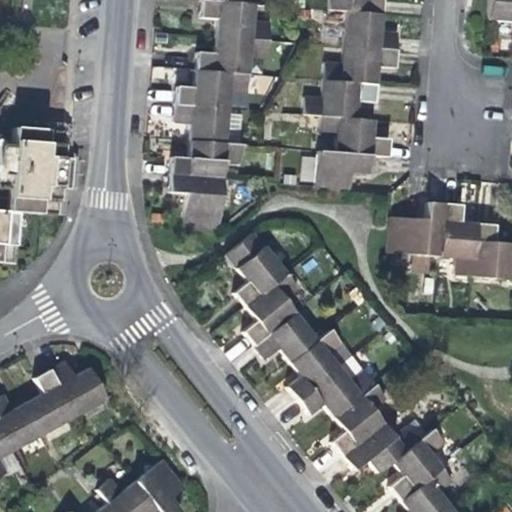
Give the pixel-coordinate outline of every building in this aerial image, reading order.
[(266,41),(268,23),(250,22),(252,4),(199,0),(198,18),(215,19),(214,28),(213,37),(266,41)] [(379,14),(380,0),(327,0),(327,10),(342,12),(379,14)] [(511,0),(485,0),(484,18),(511,19),(511,0)] [(378,26),(379,14),(342,12),(340,47),(395,51),(396,33),(378,32),(378,26)] [(246,75),(247,59),(265,60),(266,41),(213,37),(213,49),(212,55),(195,54),(194,71),(246,75)] [(393,69),(395,51),(340,47),(338,62),(338,65),(322,63),(321,81),(374,85),(375,74),(375,68),(393,69)] [(225,108),(226,92),(245,93),(246,75),(194,71),(193,81),(192,90),(174,88),(173,104),(225,108)] [(356,109),(356,102),(372,103),(374,85),(321,81),(319,98),(302,97),(301,115),(318,116),(355,119),(356,109)] [(222,144),(225,108),(173,104),(171,124),(189,125),(188,132),(188,141),(222,144)] [(387,156),(388,139),(370,138),(371,129),(371,120),(355,119),(318,116),(316,134),(333,135),(331,152),(369,155),(387,156)] [(57,187),(59,159),(61,131),(10,127),(9,147),(7,165),(1,165),(0,171),(0,173),(7,174),(6,177),(5,200),(0,199),(0,212),(15,213),(15,212),(55,215),(57,187)] [(219,180),(221,164),(239,165),(240,145),(222,144),(188,141),(187,152),(186,161),(168,159),(167,176),(219,180)] [(0,177),(6,177),(7,174),(0,173),(0,171),(1,165),(7,165),(9,147),(0,146),(0,177)] [(367,174),(369,155),(331,152),(315,151),(312,186),(350,189),(350,180),(351,172),(367,174)] [(59,159),(57,187),(66,188),(68,160),(59,159)] [(215,231),(219,180),(167,176),(165,195),(183,196),(182,210),(181,228),(215,231)] [(437,257),(441,203),(422,202),(421,219),(410,218),(388,216),(385,253),(437,257)] [(471,276),(475,224),(467,223),(457,222),(458,205),(441,203),(437,257),(454,258),(453,275),(471,276)] [(0,263),(11,265),(15,213),(0,212),(0,263)] [(511,243),(509,243),(492,242),(494,225),(475,224),(471,276),(511,279),(511,243)] [(283,273),(250,232),(221,255),(235,272),(243,282),(230,293),(241,306),(283,273)] [(249,346),(292,312),(282,300),(296,289),(283,273),(241,306),(249,317),(253,322),(240,333),(249,346)] [(285,361),(313,339),(292,312),(249,346),(261,360),(275,349),(278,353),(285,361)] [(293,400),(335,366),(325,354),(339,342),(327,328),(313,339),(285,361),(292,371),(296,376),(282,387),(293,400)] [(103,399),(86,369),(77,373),(72,376),(64,361),(46,370),(72,417),(103,399)] [(329,417),(372,383),(360,369),(346,380),(335,366),(293,400),(305,415),(318,404),(323,411),(329,417)] [(72,417),(46,370),(31,379),(39,394),(35,397),(24,403),(41,433),(72,417)] [(337,456),(379,422),(369,409),(383,398),(372,383),(329,417),(337,427),(340,432),(327,443),(337,456)] [(41,433),(24,403),(16,407),(9,411),(1,396),(0,396),(0,431),(10,450),(41,433)] [(387,463),(417,440),(406,426),(392,438),(379,422),(337,456),(350,471),(363,460),(369,467),(374,474),(387,463)] [(396,501),(439,467),(428,454),(442,443),(431,429),(417,440),(387,463),(396,474),(399,477),(385,488),(396,501)] [(0,456),(10,450),(0,431),(0,476),(4,474),(0,466),(0,456)] [(161,460),(132,483),(154,511),(177,511),(178,511),(167,497),(173,492),(181,486),(161,460)] [(439,511),(446,507),(434,492),(449,480),(439,467),(396,501),(403,510),(404,511),(439,511)] [(104,504),(118,493),(108,480),(94,491),(104,504)] [(118,493),(104,504),(109,511),(154,511),(132,483),(118,493)]
